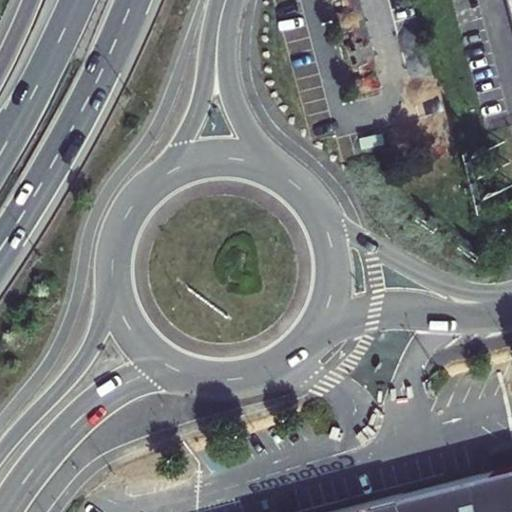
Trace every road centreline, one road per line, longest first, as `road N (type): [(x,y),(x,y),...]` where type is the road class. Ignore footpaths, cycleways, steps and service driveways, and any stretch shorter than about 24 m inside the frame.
road 1 (secondary): [(2,511),(46,449),(100,401),(148,375),(188,372)]
road 2 (secondary): [(113,266),(90,352),(0,453)]
road 3 (trunk): [(33,199),(133,0)]
road 4 (tertiary): [(511,289),(456,287),(348,232),(315,204)]
road 5 (tertiary): [(304,344),(338,322),(378,311),(511,314)]
road 6 (secondary): [(218,0),(197,114),(148,188)]
road 7 (secondary): [(282,173),(249,135),(230,88),(233,0)]
road 8 (trunk): [(78,0),(0,154)]
road 9 (secondary): [(304,344),(329,306),(335,276),(329,231),(315,204)]
road 10 (secondary): [(282,173),(212,158),(148,188)]
road 11 (secondary): [(113,266),(119,303),(137,336),(188,372)]
road 12 (secondary): [(188,372),(252,375),(304,344)]
